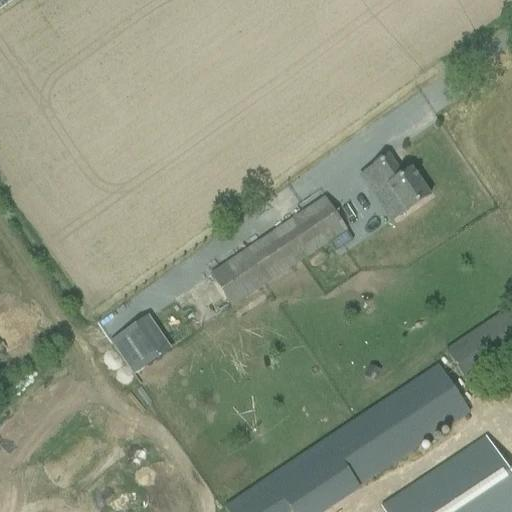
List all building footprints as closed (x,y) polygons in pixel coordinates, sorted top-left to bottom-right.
[(0,0),(0,9),(12,0),(0,0)] [(387,157),(372,168),(404,214),(428,197),(411,171),(401,178),(387,157)] [(209,276),(231,309),(328,244),(334,253),(351,242),(323,200),(209,276)] [(444,353),(446,356),(464,383),(511,350),(511,321),(505,312),(444,353)] [(147,319),(109,343),(131,378),(169,354),(147,319)] [(436,368),(223,509),(224,511),(319,511),(359,486),(360,486),(468,415),(436,368)] [(0,398),(26,381),(18,369),(0,381),(0,398)] [(511,511),(511,481),(484,439),(467,450),(382,507),(385,511),(511,511)]
